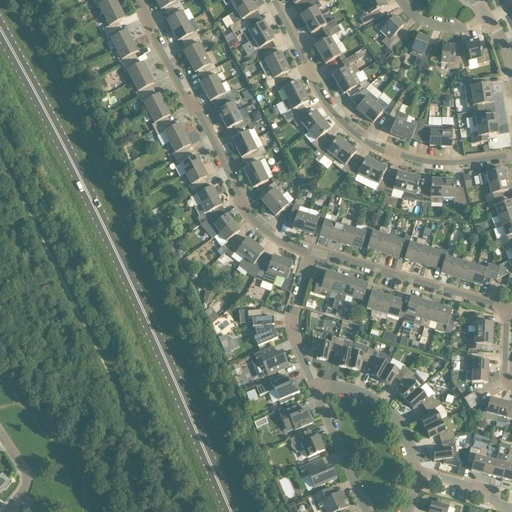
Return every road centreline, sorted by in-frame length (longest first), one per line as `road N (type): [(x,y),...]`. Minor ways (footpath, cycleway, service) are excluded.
road 1 (secondary): [(228,511),(118,257),(0,29)]
road 2 (residential): [(511,153),(423,156),(352,130),(264,0)]
road 3 (residential): [(308,243),(273,232),(249,213),(135,0)]
road 4 (residential): [(503,300),(308,243)]
road 5 (residential): [(407,469),(394,427),(377,405),(309,377)]
road 6 (residential): [(360,511),(309,377)]
road 7 (residential): [(309,377),(289,321),(308,243)]
